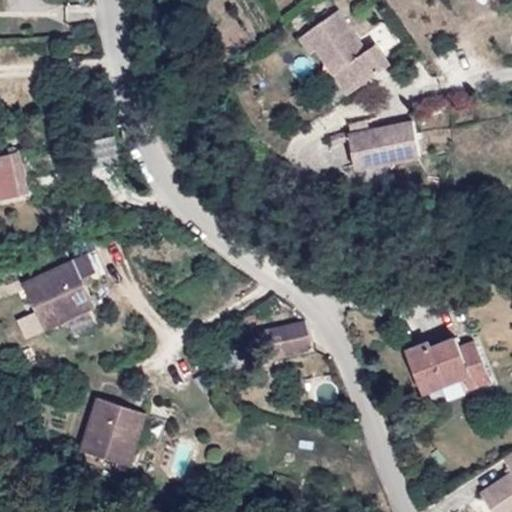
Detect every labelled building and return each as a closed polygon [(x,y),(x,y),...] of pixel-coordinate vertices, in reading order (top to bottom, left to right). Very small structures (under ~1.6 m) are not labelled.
[(309,45),(321,62),(338,85),(349,79),(365,99),(396,78),(381,58),(374,64),(344,21),(309,45)] [(313,69),(321,62),(309,45),(301,52),(313,69)] [(349,79),(338,85),(354,108),(365,99),(349,79)] [(420,128),(356,140),(362,175),(427,162),(420,128)] [(0,193),(0,195),(31,191),(20,149),(0,153),(0,193)] [(88,257),(24,285),(44,331),(95,309),(85,285),(98,279),(88,257)] [(284,345),(313,342),(309,315),(265,322),(268,337),(283,335),(284,345)] [(465,322),(424,341),(432,354),(420,361),(442,407),(478,390),(460,349),(475,343),(465,322)] [(147,412),(97,399),(82,451),(132,465),(146,415),(147,412)] [(511,511),(511,468),(508,470),(511,480),(511,484),(481,499),(486,511),(511,511)]
